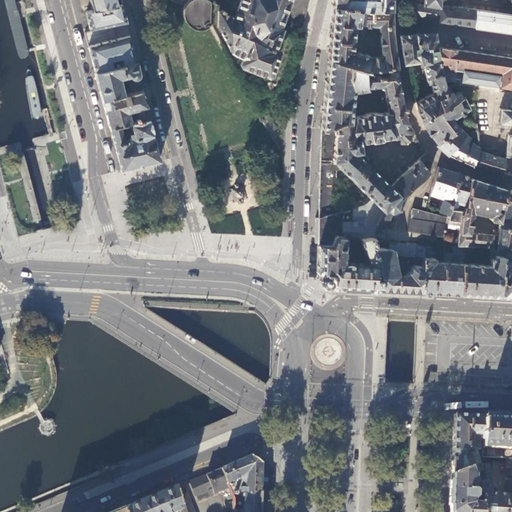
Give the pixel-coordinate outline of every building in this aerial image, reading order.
[(14,0),(4,0),(18,56),(21,59),(24,59),(27,57),(29,53),(28,50),(20,19),(15,2),(14,0)] [(89,0),(91,8),(122,2),(121,0),(89,0)] [(208,0),(187,0),(186,1),(185,2),(184,4),(183,8),(183,9),(183,12),(183,17),(185,20),(187,23),(191,25),(193,25),(194,26),(194,27),(200,28),(200,27),(204,27),(206,25),(208,25),(209,24),(208,22),(209,0),(208,0)] [(288,3),(288,0),(239,0),(234,15),(217,10),(216,25),(229,51),(241,56),(239,63),(239,65),(267,75),(270,73),(278,52),(277,49),(273,47),(281,28),(279,27),(283,16),(284,13),(285,14),(289,3),(288,3)] [(334,0),(334,7),(393,10),(392,0),(334,0)] [(415,17),(437,20),(439,5),(439,0),(424,0),(423,5),(415,4),(415,17)] [(89,29),(126,20),(124,9),(122,2),(91,8),(84,10),(89,29)] [(474,26),(476,9),(444,5),(439,5),(437,20),(474,26)] [(329,60),(370,71),(397,68),(394,31),(393,10),(334,7),(331,40),(329,60)] [(480,27),(482,10),(476,9),(474,26),(480,27)] [(511,31),(511,27),(511,13),(510,14),(482,10),(480,27),(511,31)] [(403,64),(422,61),(421,51),(428,44),(436,45),(436,31),(414,31),(399,32),(403,64)] [(122,63),(135,60),(131,42),(130,35),(111,40),(114,57),(121,56),(122,63)] [(114,57),(111,40),(89,45),(95,70),(112,66),(110,58),(114,57)] [(422,61),(425,78),(442,72),(436,45),(428,44),(421,51),(422,61)] [(442,45),(436,45),(442,72),(445,79),(453,80),(455,69),(489,74),(500,75),(499,86),(511,87),(511,55),(474,50),(442,45)] [(112,66),(95,70),(98,83),(103,101),(142,91),(139,75),(137,66),(135,60),(122,63),(112,66)] [(399,77),(397,68),(370,71),(329,60),(327,81),(326,81),(324,106),(322,129),(337,122),(350,121),(353,90),(384,86),(389,113),(378,114),(377,112),(366,114),(365,115),(357,116),(355,118),(355,120),(357,130),(409,123),(402,93),(399,77)] [(32,75),(26,71),(23,77),(33,119),(43,117),(42,114),(32,75)] [(415,109),(420,119),(463,95),(460,90),(453,94),(448,84),(445,84),(445,79),(442,72),(425,78),(431,91),(414,100),(415,109)] [(103,101),(111,131),(121,128),(131,126),(149,121),(146,105),(142,91),(103,101)] [(436,144),(460,127),(453,117),(469,107),(469,106),(463,95),(420,119),(425,129),(428,132),(436,144)] [(511,108),(508,108),(507,106),(499,106),(498,123),(506,123),(511,123),(511,108)] [(416,134),(409,123),(357,130),(355,120),(350,121),(337,122),(322,129),(321,146),(321,161),(334,161),(337,164),(370,198),(365,203),(336,212),(337,165),(321,164),(320,181),(318,223),(317,244),(333,244),(333,236),(336,233),(344,234),(362,237),(369,235),(374,236),(377,224),(386,226),(393,212),(399,209),(402,204),(407,194),(422,180),(425,176),(429,170),(434,160),(427,149),(390,183),(358,152),(362,151),(361,142),(370,140),(372,141),(382,139),(383,138),(393,136),(395,137),(401,144),(408,143),(412,138),(416,138),(416,134)] [(141,165),(160,161),(153,137),(149,121),(131,126),(135,141),(125,144),(121,128),(111,131),(115,148),(120,170),(141,165)] [(452,157),(472,166),(477,149),(478,145),(473,142),(470,136),(460,127),(436,144),(435,145),(447,155),(452,157)] [(503,174),(505,157),(477,149),(472,166),(485,170),(502,176),(503,174)] [(454,199),(460,172),(448,169),(438,166),(429,194),(442,198),(438,209),(450,212),(451,208),(454,199)] [(466,202),(471,177),(471,176),(465,174),(460,172),(454,199),(466,202)] [(505,200),(507,189),(486,182),(471,177),(466,202),(463,210),(460,229),(456,246),(464,246),(463,253),(466,254),(474,248),(474,245),(491,246),(497,246),(499,232),(494,231),(493,234),(469,232),(473,211),(491,215),(491,216),(491,219),(501,220),(504,205),(499,204),(500,199),(505,200)] [(511,189),(507,188),(507,189),(505,200),(504,205),(501,220),(499,232),(497,246),(503,247),(511,247),(511,189)] [(440,238),(445,216),(413,207),(407,229),(440,238)] [(451,208),(450,212),(448,227),(460,229),(463,210),(451,208)] [(333,244),(317,244),(316,273),(316,278),(317,281),(319,284),(322,286),(325,286),(328,286),(330,286),(381,289),(375,248),(374,248),(374,236),(369,235),(362,237),(365,260),(365,263),(351,262),(347,261),(344,261),(344,234),(336,233),(333,236),(333,244)] [(463,253),(464,246),(456,246),(424,246),(423,256),(421,291),(428,291),(452,293),(461,293),(463,263),(463,253)] [(463,263),(461,293),(481,294),(500,295),(503,247),(497,246),(491,246),(489,265),(463,263)] [(511,247),(503,247),(500,295),(511,295),(511,247)] [(389,248),(375,248),(381,289),(401,290),(421,291),(423,256),(415,256),(414,264),(411,268),(411,272),(407,271),(406,276),(394,275),(389,248)] [(187,335),(185,339),(195,345),(197,341),(187,335)] [(482,416),(453,414),(453,435),(451,460),(476,451),(477,454),(481,454),(482,416)] [(482,416),(481,454),(481,457),(505,458),(511,458),(511,417),(501,416),(491,416),(482,416)] [(479,464),(477,454),(476,451),(451,460),(451,465),(450,474),(469,467),(472,473),(474,473),(475,474),(479,472),(481,472),(479,464)] [(244,493),(260,494),(261,487),(261,464),(251,456),(232,464),(220,469),(228,487),(229,487),(232,494),(244,494),(244,493)] [(480,479),(482,511),(511,511),(511,494),(493,493),(493,478),(491,478),(490,463),(479,464),(481,472),(479,472),(480,479)] [(448,511),(482,511),(480,479),(475,479),(475,474),(474,473),(472,473),(469,467),(450,474),(449,495),(448,511)] [(228,487),(220,469),(189,482),(195,496),(208,491),(210,496),(228,488),(228,487)] [(192,511),(182,485),(174,489),(181,511),(192,511)] [(181,511),(174,489),(122,511),(181,511)] [(233,511),(259,511),(260,510),(260,496),(260,494),(244,493),(244,494),(232,494),(234,500),(235,511),(234,511),(233,511)]
